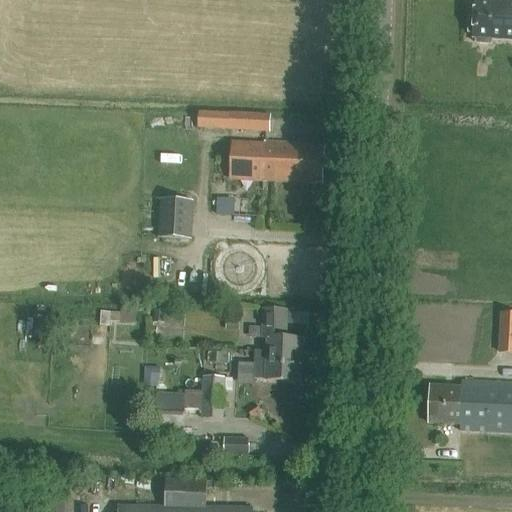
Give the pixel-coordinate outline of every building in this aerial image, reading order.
[(511,0),(505,0),(506,3),(476,1),(475,19),(469,19),(468,34),(473,34),(473,39),(476,39),(476,45),(492,46),(492,40),(511,41),(511,0)] [(268,115),(228,114),(199,113),(198,129),(227,130),(267,131),(268,115)] [(264,144),(262,182),(322,184),(324,145),(297,144),(297,143),(264,142),(264,144)] [(175,143),(174,154),(191,156),(192,144),(175,143)] [(262,182),(264,144),(232,143),(230,180),(262,182)] [(161,200),(159,239),(191,241),(193,202),(161,200)] [(265,311),(264,339),(268,339),(267,353),(255,352),(254,380),(266,380),(266,381),(300,382),(301,339),(286,339),(287,312),(265,311)] [(511,352),(511,316),(502,316),(500,352),(511,352)] [(226,317),(226,331),(240,331),(240,317),(226,317)] [(144,368),(143,388),(158,389),(158,384),(160,384),(160,369),(144,368)] [(224,420),(225,379),(202,378),(201,419),(224,420)] [(511,434),(511,384),(463,382),(463,387),(432,386),(430,425),(461,426),(460,432),(511,434)] [(178,406),(158,404),(158,416),(178,418),(178,406)] [(249,457),(249,439),(224,439),(224,457),(249,457)] [(66,490),(66,475),(51,474),(51,490),(66,490)] [(118,508),(117,511),(252,511),(253,509),(206,509),(206,483),(165,481),(165,508),(118,508)]
